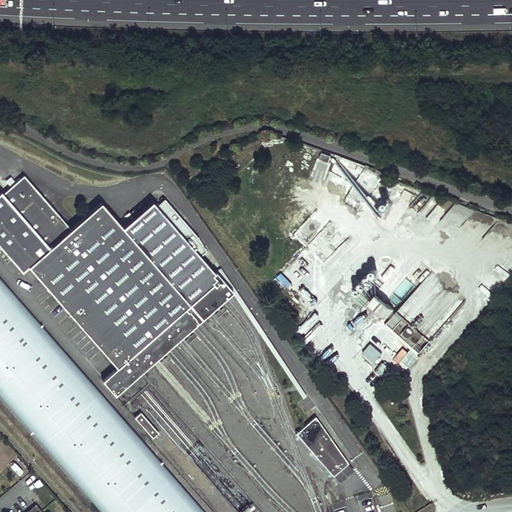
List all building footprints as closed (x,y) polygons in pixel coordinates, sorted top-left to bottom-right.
[(69,230),(22,177),(14,184),(9,188),(0,196),(0,195),(0,249),(21,273),(27,268),(116,369),(102,381),(115,396),(232,292),(150,204),(123,230),(99,204),(69,230)] [(9,188),(14,184),(9,178),(4,183),(7,186),(9,188)] [(324,259),(345,241),(331,226),(310,244),(324,259)] [(288,287),(295,279),(284,269),(277,277),(288,287)] [(203,511),(0,280),(0,387),(109,511),(203,511)] [(383,314),(390,305),(377,293),(370,302),(383,314)] [(387,322),(388,322),(421,351),(431,339),(398,310),(387,322)] [(371,343),(363,352),(374,363),(383,354),(371,343)] [(384,362),(376,370),(386,380),(393,371),(384,362)] [(135,416),(151,438),(158,433),(142,412),(135,416)] [(296,433),(333,476),(334,475),(348,463),(348,462),(315,416),(296,433)] [(0,441),(0,468),(23,446),(19,442),(10,432),(0,441)] [(354,470),(348,463),(334,475),(335,476),(340,482),(354,470)]
